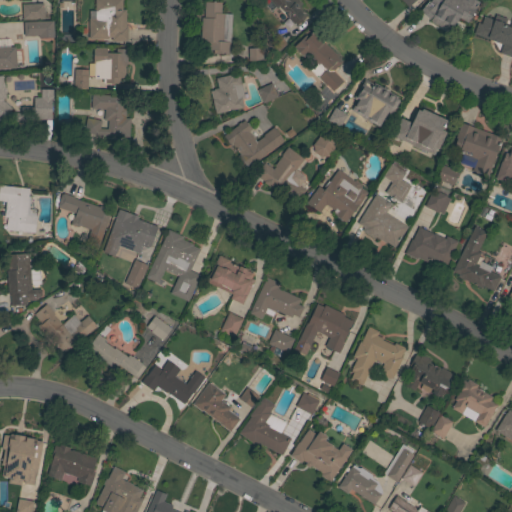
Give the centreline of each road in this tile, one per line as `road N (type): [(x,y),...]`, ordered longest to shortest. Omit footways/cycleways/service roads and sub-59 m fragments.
road 1 (residential): [(511,362),(194,194),(72,156),(0,151)]
road 2 (residential): [(283,511),(74,400),(0,389)]
road 3 (residential): [(194,194),(165,93),(172,0)]
road 4 (residential): [(511,98),(443,72),(376,29),(350,0)]
